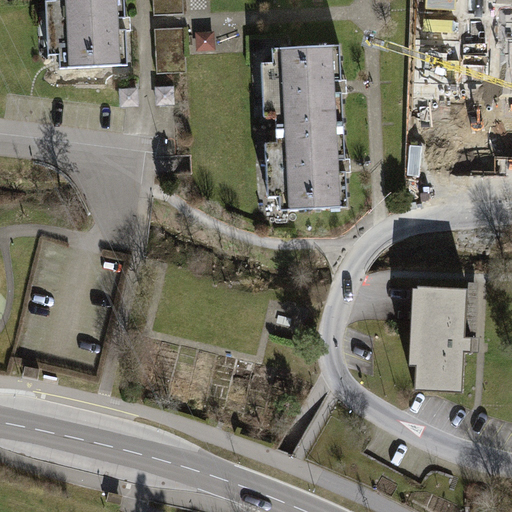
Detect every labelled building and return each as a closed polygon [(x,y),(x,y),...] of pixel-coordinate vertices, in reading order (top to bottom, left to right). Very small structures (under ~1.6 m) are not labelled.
[(121,0),(57,0),(62,80),(126,76),(123,29),(121,0)] [(180,0),(150,0),(151,16),(181,14),(180,0)] [(182,31),(152,33),(154,77),(184,75),(182,31)] [(210,33),(192,34),(193,53),(211,52),(210,33)] [(335,50),(268,53),(272,137),(339,134),(337,90),(335,50)] [(172,89),(154,90),(155,109),(173,108),(172,89)] [(135,90),(117,91),(118,110),(136,109),(135,90)] [(339,134),(272,137),(276,220),(344,217),(341,168),(339,134)] [(469,291),(414,288),(411,365),(417,365),(416,390),(463,393),(465,352),(472,352),(473,337),(467,337),(469,291)]
